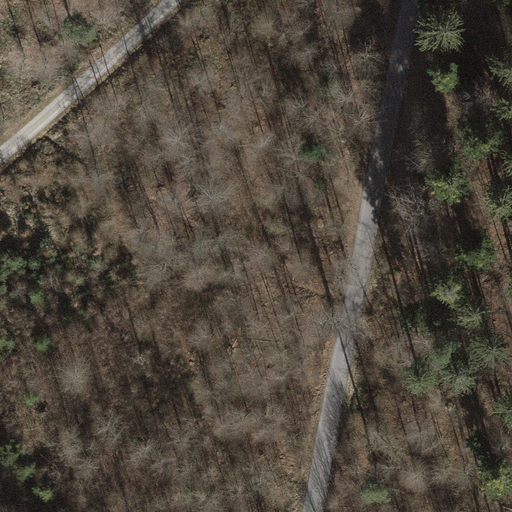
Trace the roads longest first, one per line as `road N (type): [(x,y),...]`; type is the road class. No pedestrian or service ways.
road 1 (unclassified): [(315,511),(410,0)]
road 2 (track): [(0,160),(172,0)]
